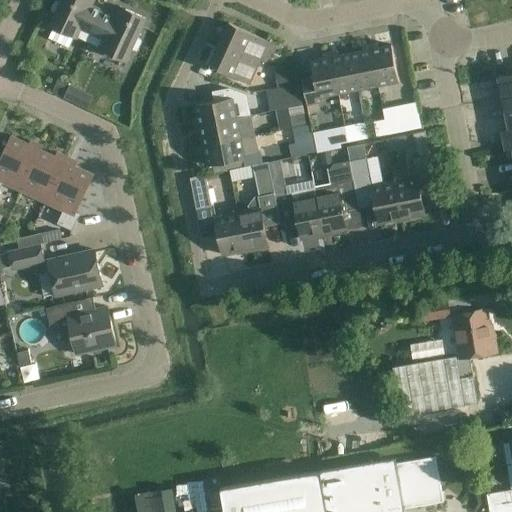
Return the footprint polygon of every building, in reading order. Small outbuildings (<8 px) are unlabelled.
[(91,6),(93,0),(61,0),(61,2),(58,1),(55,2),(52,8),(53,12),(55,13),(49,26),(76,38),(88,43),(103,11),(91,6)] [(137,37),(145,19),(119,7),(114,17),(103,11),(88,43),(99,48),(99,49),(125,61),(131,49),(134,50),(138,49),(140,42),(139,39),(137,37)] [(229,23),(219,44),(258,63),(269,41),(229,23)] [(219,44),(209,66),(248,84),(258,63),(219,44)] [(371,49),(378,85),(399,81),(392,45),(371,49)] [(351,53),(358,89),(378,85),(371,49),(351,53)] [(331,57),(338,93),(358,89),(351,53),(331,57)] [(301,78),(307,105),(319,102),(318,98),(338,93),(331,57),(310,61),(313,76),(301,78)] [(501,90),(494,91),(495,99),(502,97),(511,95),(511,73),(498,77),(501,90)] [(287,107),(288,107),(302,104),(297,83),(283,86),(287,107)] [(64,101),(72,104),(78,90),(68,86),(62,100),(64,101)] [(213,101),(196,104),(200,125),(236,118),(251,115),(247,94),(229,88),(212,91),(213,101)] [(511,95),(502,97),(506,118),(511,117),(511,95)] [(288,107),(288,108),(292,127),(306,125),(302,104),(288,107)] [(385,119),(388,134),(399,131),(396,117),(385,119)] [(502,131),(504,140),(511,138),(511,117),(506,118),(509,129),(502,131)] [(200,125),(204,145),(255,135),(253,124),(238,126),(236,118),(200,125)] [(388,134),(385,119),(374,121),(377,136),(388,134)] [(288,145),(291,157),(316,152),(313,135),(308,136),(306,125),(292,127),(296,144),(288,145)] [(345,127),(348,141),(359,140),(356,125),(345,127)] [(348,141),(345,127),(334,129),(337,144),(348,141)] [(437,192),(429,155),(425,131),(414,133),(419,157),(412,158),(414,167),(403,169),(392,172),(394,180),(402,219),(425,214),(421,195),(437,192)] [(213,165),(215,173),(262,163),(260,152),(258,152),(255,135),(204,145),(208,166),(213,165)] [(0,189),(3,183),(19,191),(38,150),(11,137),(0,159),(0,189)] [(19,191),(47,203),(66,162),(38,150),(19,191)] [(375,205),(379,224),(402,219),(394,180),(382,183),(377,164),(366,158),(350,161),(359,207),(375,205)] [(314,187),(324,234),(347,230),(347,229),(362,226),(358,208),(359,207),(350,161),(333,164),(329,171),(331,184),(314,187)] [(57,224),(72,231),(79,216),(76,214),(94,175),(66,162),(47,203),(63,211),(57,224)] [(253,165),(259,196),(275,193),(268,162),(253,165)] [(218,234),(222,255),(245,250),(237,212),(215,216),(213,206),(212,206),(205,175),(190,178),(201,237),(218,234)] [(297,219),(301,239),(324,234),(314,187),(291,192),(275,195),(281,223),(297,219)] [(260,207),(237,212),(245,250),(268,246),(264,226),(281,223),(275,195),(275,193),(259,196),(258,197),(260,207)] [(17,239),(19,249),(41,244),(61,239),(59,229),(17,239)] [(0,267),(11,265),(12,271),(46,263),(41,244),(19,249),(8,252),(8,253),(0,254),(0,267)] [(56,296),(103,285),(95,250),(48,261),(56,296)] [(68,321),(76,355),(116,345),(107,307),(96,309),(93,298),(46,308),(50,325),(68,321)] [(448,299),(420,304),(423,321),(451,317),(448,299)] [(393,366),(401,416),(477,403),(469,356),(496,352),(492,323),(488,324),(486,308),(453,314),(461,358),(457,358),(456,356),(393,366)] [(22,368),(25,382),(40,379),(37,365),(22,368)] [(220,488),(224,511),(405,511),(405,509),(444,502),(436,457),(377,466),(376,461),(220,488)] [(511,511),(511,489),(487,494),(489,511),(511,511)]
